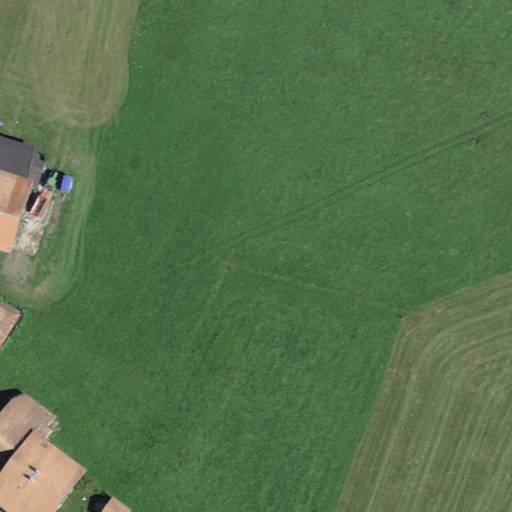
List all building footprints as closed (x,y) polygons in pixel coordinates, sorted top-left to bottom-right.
[(0,245),(5,247),(24,187),(0,179),(0,245)] [(0,338),(13,317),(0,309),(0,338)] [(24,397),(0,429),(0,469),(11,478),(39,441),(54,420),(24,397)] [(64,467),(68,462),(39,441),(11,478),(0,492),(0,493),(25,511),(44,511),(73,474),(64,467)] [(126,511),(113,503),(106,511),(126,511)]
